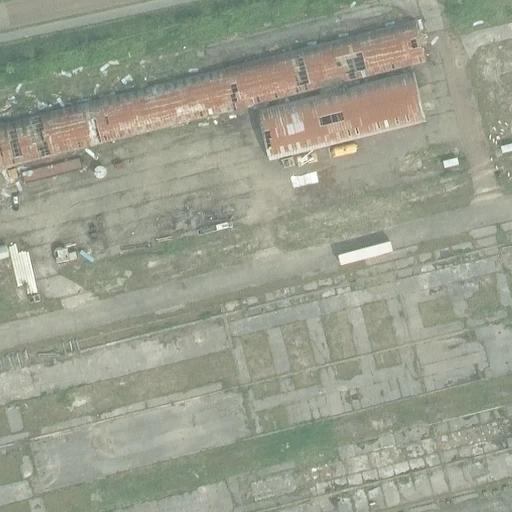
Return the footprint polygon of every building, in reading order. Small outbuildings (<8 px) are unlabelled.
[(0,168),(424,62),(414,21),(0,125),(0,168)] [(267,157),(424,118),(413,74),(256,113),(267,157)] [(466,99),(457,101),(462,126),(471,124),(466,99)] [(421,132),(448,127),(446,116),(419,121),(421,132)] [(511,225),(455,238),(465,281),(511,270),(511,225)] [(0,232),(3,245),(27,239),(24,227),(0,232)] [(7,247),(12,268),(26,265),(22,244),(7,247)] [(8,293),(43,289),(41,268),(5,272),(8,293)]
